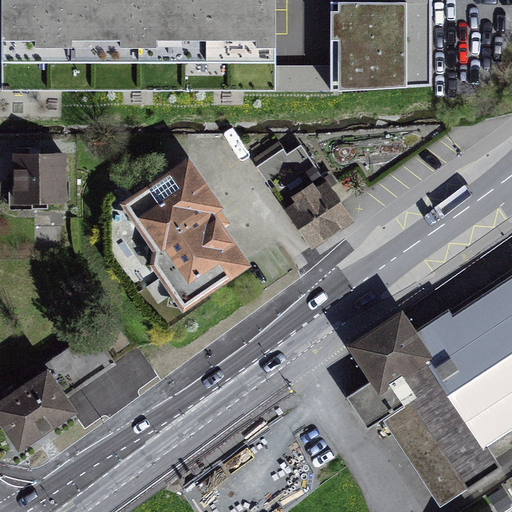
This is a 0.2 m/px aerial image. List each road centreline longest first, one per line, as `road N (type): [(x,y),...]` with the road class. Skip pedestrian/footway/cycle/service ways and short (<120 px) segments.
road 1 (primary): [(299,323),(254,339),(1,511)]
road 2 (primary): [(68,511),(273,360),(299,323)]
road 3 (primary): [(299,323),(511,180)]
